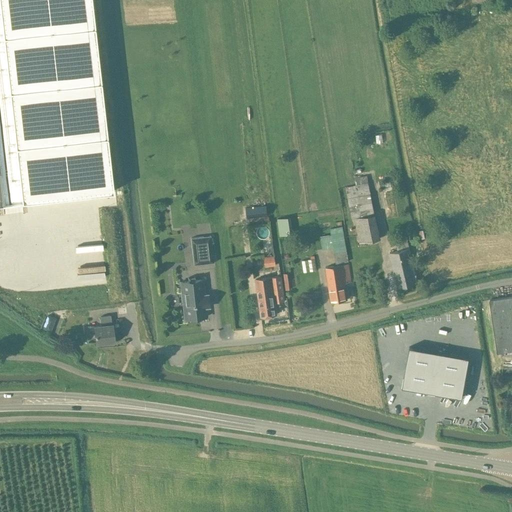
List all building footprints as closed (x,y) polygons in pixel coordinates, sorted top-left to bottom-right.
[(0,0),(0,182),(2,203),(113,191),(93,0),(0,0)] [(401,0),(387,0),(390,16),(403,14),(401,0)] [(352,219),(374,214),(371,195),(348,199),(352,219)] [(265,205),(245,207),(247,218),(267,215),(265,205)] [(279,217),(280,235),(294,234),(293,217),(279,217)] [(264,227),(263,226),(262,227),(260,227),(259,227),(258,228),(258,229),(257,230),(257,231),(256,232),(256,233),(257,234),(257,235),(258,236),(258,237),(259,238),(260,238),(262,239),(263,239),(264,239),(265,238),(266,238),(267,237),(268,236),(268,235),(269,234),(269,233),(269,231),(268,230),(268,229),(267,228),(266,227),(265,227),(264,227)] [(348,261),(343,226),(330,228),(331,235),(320,236),(322,250),(333,248),(335,263),(348,261)] [(409,248),(407,236),(395,239),(397,251),(390,252),(398,288),(418,283),(409,248)] [(211,237),(191,240),(193,254),(213,251),(212,245),(211,237)] [(275,265),(273,256),(263,258),(265,267),(275,265)] [(303,259),(304,270),(314,269),(313,259),(303,259)] [(72,263),(56,263),(57,294),(73,293),(72,263)] [(352,282),(349,263),(325,267),(331,302),(347,300),(345,283),(352,282)] [(281,275),(272,277),(256,279),(261,316),(277,314),(275,303),(285,302),(281,275)] [(202,280),(181,282),(185,319),(193,318),(193,320),(200,320),(199,317),(207,316),(206,307),(209,306),(209,302),(207,303),(206,299),(208,299),(208,295),(204,295),(202,280)] [(511,350),(511,296),(490,300),(498,353),(511,350)] [(112,324),(110,315),(100,316),(102,326),(94,326),(96,341),(114,339),(112,324)] [(42,328),(50,332),(53,325),(45,321),(42,328)] [(409,347),(402,387),(462,397),(469,357),(409,347)]
